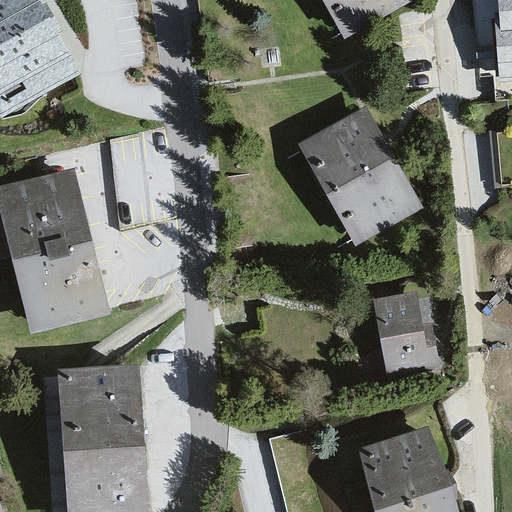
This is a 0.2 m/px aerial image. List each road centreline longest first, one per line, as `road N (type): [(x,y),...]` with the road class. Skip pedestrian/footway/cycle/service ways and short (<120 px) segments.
road 1 (residential): [(167,0),(210,426),(245,451),(264,511)]
road 2 (residential): [(442,0),(485,511)]
